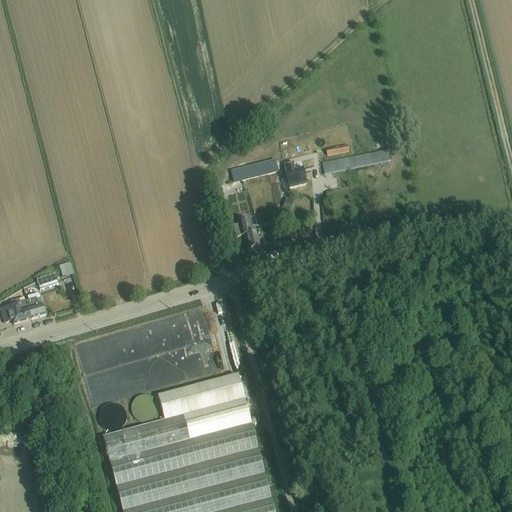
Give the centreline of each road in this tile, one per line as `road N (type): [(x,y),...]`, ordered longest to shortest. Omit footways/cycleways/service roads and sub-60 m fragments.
road 1 (track): [(364,0),(364,18),(353,30),(202,169),(224,282)]
road 2 (tertiary): [(511,230),(393,237),(234,279)]
road 3 (tertiary): [(234,279),(0,350)]
road 4 (unclassified): [(234,279),(292,511)]
road 5 (track): [(152,0),(199,178)]
road 6 (track): [(511,165),(470,0)]
